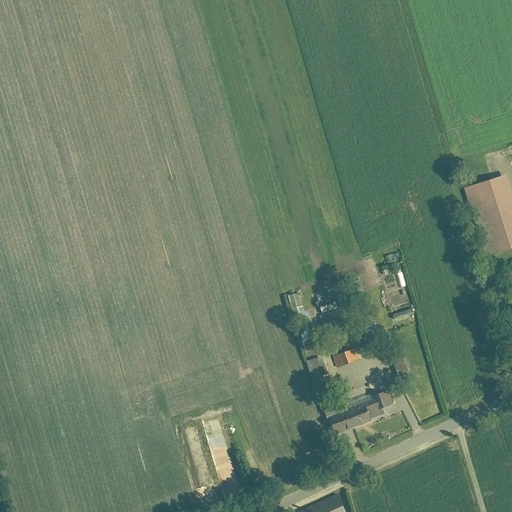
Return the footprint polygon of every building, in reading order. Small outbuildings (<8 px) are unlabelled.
[(511,185),(509,178),(466,192),(487,257),(511,249),(511,185)] [(364,283),(346,289),(361,331),(378,325),(364,283)] [(301,293),(289,297),(294,312),(306,308),(301,293)] [(320,306),(324,318),(344,311),(340,300),(320,306)] [(392,313),(393,326),(417,325),(416,311),(392,313)] [(314,337),(303,341),(309,357),(320,354),(314,337)] [(333,358),(337,369),(357,362),(353,350),(333,358)] [(308,363),(314,379),(329,372),(322,357),(308,363)] [(329,415),(335,432),(385,413),(379,396),(329,415)] [(347,511),(342,495),(300,510),(300,511),(347,511)]
